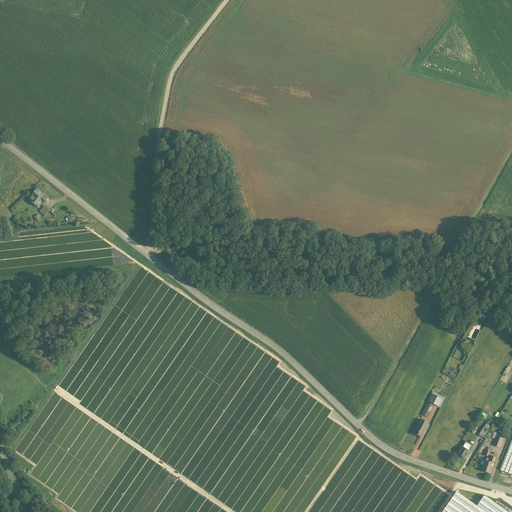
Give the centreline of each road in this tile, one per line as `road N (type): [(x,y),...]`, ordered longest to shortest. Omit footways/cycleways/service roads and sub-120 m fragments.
road 1 (unclassified): [(511,491),(377,442),(287,355),(0,139)]
road 2 (track): [(359,426),(511,155)]
road 3 (track): [(235,0),(161,127),(148,256)]
